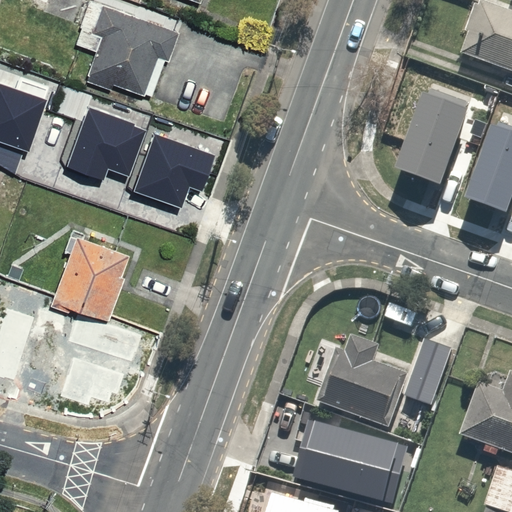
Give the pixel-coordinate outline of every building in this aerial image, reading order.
[(44,0),(17,0),(41,10),(44,0)] [(147,97),(175,27),(109,0),(81,0),(66,39),(90,49),(82,70),(147,97)] [(511,8),(491,0),(474,0),(454,49),(511,72),(511,8)] [(27,76),(0,64),(0,111),(10,116),(27,76)] [(511,123),(431,93),(425,91),(402,151),(511,192),(511,123)] [(130,122),(77,103),(53,167),(106,187),(130,122)] [(129,248),(69,225),(22,350),(46,359),(83,372),(129,248)] [(384,428),(408,368),(377,356),(384,339),(344,324),(314,401),(331,407),(326,420),(351,430),(356,417),(384,428)] [(46,359),(22,350),(16,348),(2,386),(32,397),(46,359)] [(511,367),(507,366),(503,380),(478,372),(457,438),(482,446),(480,450),(496,455),(498,451),(511,455),(511,367)] [(383,469),(301,437),(288,472),(370,504),(383,469)] [(511,511),(511,468),(492,463),(479,508),(494,511),(511,511)]
